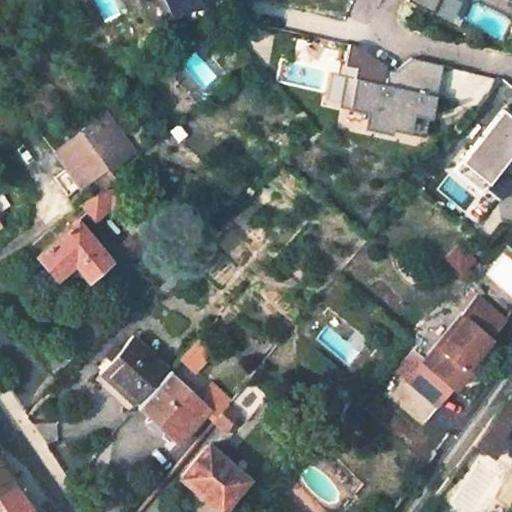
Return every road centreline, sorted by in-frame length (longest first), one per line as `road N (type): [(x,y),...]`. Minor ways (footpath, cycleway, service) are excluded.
road 1 (residential): [(404,511),(511,364)]
road 2 (residential): [(380,43),(511,70)]
